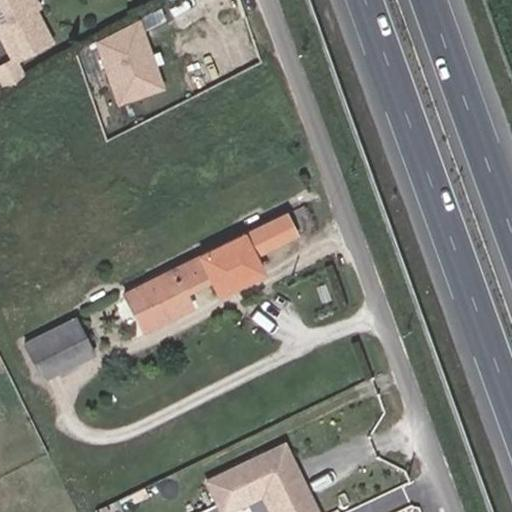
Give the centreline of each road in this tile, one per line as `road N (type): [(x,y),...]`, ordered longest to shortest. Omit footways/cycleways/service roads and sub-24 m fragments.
road 1 (unclassified): [(456,511),(274,0)]
road 2 (motorway): [(370,0),(511,394)]
road 3 (motorway): [(511,204),(438,0)]
